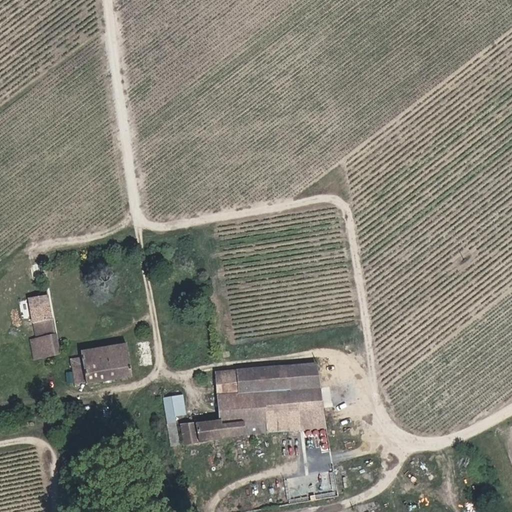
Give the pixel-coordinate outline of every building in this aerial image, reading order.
[(34,361),(57,356),(51,321),(49,321),(45,299),(24,303),(31,344),(34,361)] [(26,345),(29,362),(34,361),(31,344),(26,345)] [(63,361),(65,373),(77,371),(80,386),(125,377),(119,346),(74,354),(74,358),(63,361)] [(305,362),(275,365),(276,369),(288,368),(291,390),(309,387),(305,362)] [(275,365),(208,373),(211,398),(214,423),(179,427),(182,449),(291,435),(288,413),(278,414),(272,415),(269,393),(278,392),(291,390),(288,368),(276,369),(275,365)] [(77,371),(65,373),(68,388),(80,386),(77,371)] [(178,387),(157,389),(166,452),(176,450),(171,414),(181,412),(178,387)] [(269,393),(272,415),(278,414),(278,392),(269,393)] [(313,410),(288,413),(291,435),(317,431),(313,410)]
